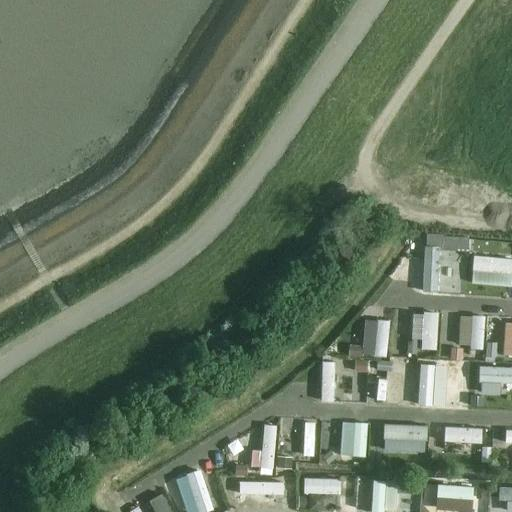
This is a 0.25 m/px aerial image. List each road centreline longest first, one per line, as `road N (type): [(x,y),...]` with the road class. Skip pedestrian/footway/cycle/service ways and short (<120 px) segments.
road 1 (unclassified): [(374,0),(197,235),(156,272),(0,370)]
road 2 (unclassified): [(511,223),(379,204),(357,166),(372,123),(463,0)]
